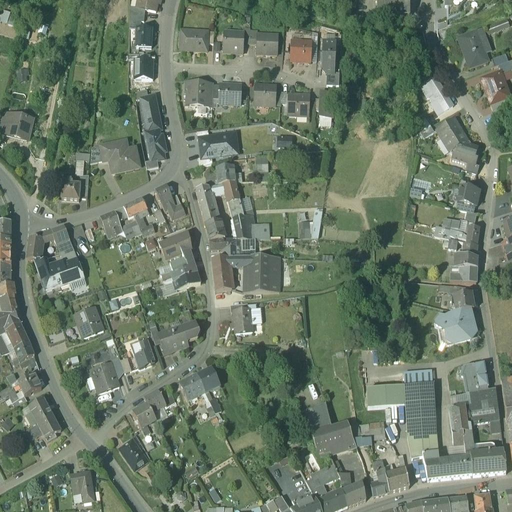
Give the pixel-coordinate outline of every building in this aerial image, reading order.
[(137,0),(136,9),(156,13),(158,0),(137,0)] [(343,0),(343,9),(355,9),(355,0),(343,0)] [(409,0),(377,0),(378,13),(390,13),(391,15),(399,14),(399,16),(411,16),(409,0)] [(461,15),(461,7),(446,7),(447,21),(461,15)] [(135,12),(130,11),(129,22),(141,22),(144,22),(145,13),(135,12)] [(504,23),(485,30),(487,36),(506,28),(504,23)] [(141,29),(137,29),(137,30),(137,37),(136,48),(151,49),(152,39),(150,39),(151,30),(141,29)] [(208,33),(181,32),(180,52),(207,53),(207,45),(208,33)] [(477,33),(457,40),(469,71),(488,64),(477,33)] [(227,44),(224,44),(223,53),(242,54),(243,45),(243,35),(227,34),(227,44)] [(278,36),(257,35),(257,45),(256,55),(277,56),(278,36)] [(311,44),(300,43),(300,46),(291,46),(290,63),(310,63),(311,44)] [(335,44),(323,43),(322,70),(326,75),(327,75),(333,75),(335,44)] [(413,53),(406,56),(408,61),(415,57),(413,53)] [(505,57),(491,62),(494,69),(498,68),(508,64),(505,57)] [(139,61),(135,61),(135,62),(129,62),(128,72),(135,72),(135,80),(152,81),(153,72),(152,72),(152,61),(139,61)] [(511,62),(508,64),(498,68),(500,73),(501,76),(511,71),(511,62)] [(17,69),(18,81),(28,81),(28,69),(17,69)] [(500,73),(480,81),(490,106),(503,102),(510,99),(501,76),(500,73)] [(339,75),(333,75),(327,75),(326,87),(339,88),(339,75)] [(453,107),(434,78),(427,82),(434,94),(429,97),(430,98),(433,103),(438,100),(445,112),(453,107)] [(427,82),(420,87),(428,99),(430,98),(429,97),(434,94),(427,82)] [(206,84),(184,83),(183,96),(185,96),(185,107),(206,108),(206,102),(205,102),(206,84)] [(241,86),(220,85),(219,100),(219,104),(240,105),(241,86)] [(275,87),(255,86),(254,105),(274,106),(275,102),(275,90),(275,87)] [(137,100),(149,98),(147,91),(135,94),(137,100)] [(149,98),(142,99),(147,132),(159,130),(161,130),(155,96),(149,98)] [(309,96),(289,96),(288,116),(308,117),(309,96)] [(332,97),(321,96),(321,100),(320,112),(320,119),(331,119),(332,97)] [(445,112),(438,100),(433,103),(431,104),(438,116),(445,112)] [(503,102),(490,106),(492,112),(505,108),(503,102)] [(18,120),(11,118),(9,125),(6,136),(27,141),(30,130),(25,129),(27,122),(25,121),(25,120),(24,119),(20,117),(18,118),(18,120)] [(454,121),(436,131),(449,153),(457,148),(467,142),(454,121)] [(9,125),(3,123),(0,135),(6,136),(9,125)] [(428,123),(418,129),(421,133),(423,131),(424,132),(431,128),(428,123)] [(431,128),(424,132),(423,131),(421,133),(420,133),(424,140),(434,133),(431,128)] [(160,137),(159,130),(147,133),(153,162),(157,161),(165,160),(164,153),(166,153),(163,136),(160,137)] [(197,140),(209,139),(208,132),(196,133),(197,140)] [(236,155),(233,135),(209,139),(199,140),(202,160),(211,158),(236,155)] [(126,142),(100,148),(103,163),(111,161),(114,174),(139,169),(135,149),(128,151),(126,142)] [(470,147),(462,152),(461,151),(459,150),(458,150),(457,148),(449,153),(452,157),(451,161),(467,166),(475,168),(477,161),(475,161),(478,149),(470,147)] [(100,148),(91,150),(90,166),(103,163),(100,148)] [(212,165),(211,158),(198,161),(199,167),(212,165)] [(267,158),(255,160),(255,166),(258,166),(268,165),(267,158)] [(158,168),(157,161),(153,162),(146,163),(147,171),(158,168)] [(83,177),(84,162),(76,162),(75,176),(83,177)] [(224,169),(216,170),(216,174),(217,187),(223,186),(235,184),(233,168),(229,168),(229,166),(223,166),(224,169)] [(475,168),(467,166),(465,172),(477,175),(479,169),(475,168)] [(216,174),(205,175),(206,188),(215,187),(217,187),(216,174)] [(268,174),(256,174),(256,184),(268,183),(268,174)] [(71,176),(63,176),(62,186),(70,186),(71,176)] [(89,177),(81,177),(80,187),(88,188),(89,177)] [(235,184),(223,186),(225,195),(228,205),(239,202),(235,184)] [(70,186),(62,186),(62,188),(62,194),(61,201),(79,203),(79,200),(80,187),(70,186)] [(166,186),(155,192),(161,206),(172,201),(171,198),(166,186)] [(216,188),(208,189),(210,199),(225,195),(223,186),(217,187),(215,187),(216,188)] [(88,188),(80,187),(79,200),(87,200),(88,188)] [(208,189),(195,191),(203,218),(205,226),(217,223),(210,199),(208,189)] [(479,194),(460,189),(456,203),(475,208),(476,208),(479,194)] [(176,196),(171,198),(172,201),(175,208),(181,205),(176,196)] [(248,200),(239,202),(244,218),(252,216),(248,200)] [(141,201),(123,209),(128,219),(128,220),(146,211),(141,201)] [(172,201),(161,206),(165,213),(167,212),(172,222),(186,216),(181,205),(175,208),(172,201)] [(239,202),(228,205),(233,220),(244,218),(239,202)] [(475,208),(457,203),(456,210),(467,213),(473,214),(475,208)] [(123,209),(115,213),(118,223),(128,219),(123,209)] [(160,211),(148,216),(154,226),(151,227),(152,227),(165,221),(160,211)] [(299,225),(300,241),(318,240),(322,212),(315,213),(312,225),(299,225)] [(115,213),(99,218),(105,232),(108,240),(119,235),(117,229),(120,228),(118,223),(115,213)] [(473,214),(467,213),(465,223),(474,225),(477,215),(473,214)] [(244,218),(233,220),(235,230),(246,229),(245,227),(244,218)] [(452,221),(443,220),(441,226),(450,228),(452,221)] [(143,221),(137,224),(138,227),(140,231),(146,229),(143,221)] [(459,223),(452,221),(450,228),(450,229),(458,230),(459,223)] [(217,223),(205,226),(210,243),(223,240),(224,239),(222,231),(220,223),(217,223)] [(0,225),(0,248),(11,248),(11,225),(0,225)] [(253,225),(245,227),(246,229),(248,242),(254,242),(256,242),(253,225)] [(479,229),(469,228),(469,227),(465,226),(464,234),(468,234),(466,246),(476,247),(479,229)] [(138,227),(131,230),(135,239),(141,236),(140,231),(138,227)] [(146,229),(140,231),(141,236),(142,238),(154,234),(152,227),(151,227),(146,229)] [(64,228),(51,233),(55,243),(56,247),(57,247),(69,242),(69,241),(64,228)] [(235,230),(222,231),(224,239),(223,240),(224,242),(235,242),(248,242),(246,229),(235,230)] [(90,230),(85,232),(88,241),(94,239),(90,230)] [(458,233),(445,230),(443,237),(456,240),(458,233)] [(51,233),(43,235),(43,241),(42,246),(55,243),(51,233)] [(187,235),(174,240),(178,247),(189,244),(187,235)] [(37,240),(30,239),(27,261),(34,262),(39,263),(39,262),(40,262),(42,246),(43,241),(37,240)] [(162,239),(145,246),(148,253),(157,249),(158,252),(161,251),(159,246),(164,245),(162,239)] [(164,245),(159,246),(161,251),(166,263),(182,256),(178,247),(174,240),(164,245)] [(235,242),(224,242),(223,240),(210,243),(209,243),(210,253),(223,252),(223,254),(235,253),(235,242)] [(511,240),(508,242),(502,243),(508,262),(511,261),(511,240)] [(69,242),(57,247),(64,265),(77,261),(75,255),(69,242)] [(248,242),(235,242),(235,253),(235,259),(237,259),(241,259),(252,259),(254,259),(254,246),(254,242),(248,242)] [(457,244),(449,242),(448,249),(448,250),(456,251),(457,244)] [(189,244),(178,247),(182,256),(181,255),(190,252),(190,253),(191,252),(189,244)] [(466,246),(463,245),(462,257),(476,259),(477,247),(476,247),(466,246)] [(11,248),(0,248),(0,277),(10,275),(11,248)] [(190,252),(181,255),(182,256),(185,265),(186,264),(193,262),(190,253),(190,252)] [(476,259),(462,257),(457,256),(456,269),(463,269),(469,270),(469,266),(477,266),(477,259),(476,259)] [(235,259),(228,260),(229,269),(237,269),(237,259),(235,259)] [(241,259),(237,259),(237,269),(251,269),(252,269),(252,259),(241,259)] [(254,259),(252,259),(252,269),(251,269),(251,296),(269,295),(269,260),(254,259)] [(224,260),(211,262),(213,278),(230,276),(229,269),(228,260),(224,260)] [(280,260),(269,260),(269,295),(279,295),(279,288),(280,260)] [(288,261),(280,260),(279,288),(288,288),(288,261)] [(64,265),(54,269),(60,289),(84,281),(77,261),(64,265)] [(53,267),(48,269),(46,262),(39,264),(40,262),(39,262),(39,263),(34,262),(45,294),(60,289),(54,269),(53,267)] [(193,262),(186,264),(187,268),(188,270),(182,272),(168,277),(161,278),(161,279),(162,279),(164,286),(173,284),(180,282),(179,281),(197,275),(193,262)] [(469,270),(463,269),(463,277),(462,284),(476,285),(477,266),(469,266),(469,270)] [(10,275),(0,277),(0,288),(10,286),(10,275)] [(197,275),(179,281),(180,282),(173,284),(176,293),(200,286),(197,275)] [(230,276),(213,278),(215,294),(232,292),(230,276)] [(0,300),(2,300),(13,298),(15,297),(13,285),(0,288),(0,300)] [(454,288),(438,286),(438,293),(454,295),(454,288)] [(471,295),(453,298),(456,314),(470,311),(474,310),(471,295)] [(13,298),(2,300),(5,314),(5,316),(0,318),(0,336),(0,337),(6,334),(20,326),(13,313),(16,312),(13,298)] [(247,306),(230,308),(231,315),(233,315),(248,313),(247,306)] [(95,310),(74,318),(83,341),(103,333),(95,310)] [(451,318),(446,317),(443,319),(438,318),(435,322),(436,327),(441,330),(445,329),(448,346),(470,342),(469,339),(474,333),(470,311),(456,314),(455,319),(454,320),(451,318)] [(189,312),(177,316),(179,323),(191,319),(189,312)] [(260,312),(250,313),(252,328),(261,327),(260,312)] [(248,313),(233,315),(235,337),(252,335),(252,328),(250,313),(248,313)] [(191,319),(179,323),(181,329),(194,325),(191,319)] [(181,329),(185,343),(195,340),(198,333),(195,325),(194,325),(181,329)] [(20,326),(6,334),(13,348),(14,351),(29,344),(20,326)] [(158,337),(161,346),(165,356),(187,349),(185,343),(181,329),(158,337)] [(158,337),(156,330),(150,332),(155,348),(161,346),(158,337)] [(29,344),(14,351),(17,359),(19,365),(20,365),(34,357),(29,344)] [(148,344),(141,347),(140,344),(130,347),(139,372),(145,370),(144,367),(154,364),(148,344)] [(127,361),(120,364),(125,376),(131,373),(127,361)] [(125,376),(120,364),(112,367),(116,380),(125,376)] [(469,396),(489,393),(484,366),(465,369),(461,379),(464,380),(467,396),(469,396)] [(116,380),(112,367),(91,374),(98,396),(119,390),(116,380)] [(212,372),(197,379),(205,396),(220,389),(212,372)] [(431,373),(403,375),(404,389),(432,387),(431,373)] [(34,375),(18,384),(23,393),(22,393),(24,398),(41,389),(34,375)] [(17,385),(13,376),(6,379),(11,388),(12,388),(17,385)] [(192,382),(179,388),(183,396),(187,404),(188,404),(188,403),(197,399),(197,400),(205,396),(197,379),(192,382)] [(511,380),(501,382),(502,390),(511,388),(511,380)] [(432,387),(404,389),(405,409),(407,437),(411,459),(422,457),(438,456),(433,387),(432,387)] [(17,399),(12,388),(11,388),(7,390),(13,401),(17,399)] [(511,388),(502,390),(507,423),(511,422),(511,388)] [(168,389),(158,393),(165,407),(174,403),(168,389)] [(404,389),(366,391),(367,411),(405,409),(404,389)] [(15,409),(17,408),(14,404),(13,401),(7,390),(5,392),(8,398),(15,409)] [(0,402),(8,398),(5,392),(0,394),(0,402)] [(489,393),(469,396),(471,408),(497,404),(495,392),(489,393)] [(158,393),(144,401),(147,407),(151,415),(160,411),(161,412),(166,409),(165,407),(158,393)] [(27,403),(25,398),(14,404),(17,408),(27,403)] [(61,431),(43,400),(28,408),(37,424),(42,434),(46,440),(53,435),(61,431)] [(221,414),(215,402),(209,405),(215,417),(221,414)] [(468,408),(464,409),(467,428),(490,424),(496,423),(499,422),(497,404),(471,408),(468,408)] [(325,406),(298,415),(308,437),(311,436),(331,430),(325,406)] [(147,407),(132,415),(141,432),(146,429),(146,428),(155,423),(151,415),(147,407)] [(462,409),(452,411),(452,415),(449,415),(453,448),(455,449),(464,449),(465,457),(470,456),(471,456),(467,428),(464,409),(462,409)] [(37,424),(31,414),(25,417),(30,426),(31,428),(37,424)] [(8,419),(2,427),(9,432),(15,424),(8,419)] [(125,421),(115,428),(118,432),(128,426),(125,421)] [(37,424),(31,428),(30,426),(24,429),(30,441),(42,434),(37,424)] [(383,424),(368,426),(370,440),(371,442),(385,440),(383,424)] [(331,430),(311,436),(312,441),(310,441),(312,444),(313,444),(316,454),(320,462),(329,458),(331,457),(328,450),(346,445),(353,442),(349,428),(348,425),(331,430)] [(368,426),(356,427),(360,440),(362,440),(370,440),(368,426)] [(360,440),(356,427),(349,428),(353,442),(356,448),(363,447),(362,440),(360,440)] [(139,452),(136,447),(132,441),(119,451),(135,472),(148,463),(144,457),(140,452),(139,452)] [(353,442),(346,445),(348,452),(356,449),(356,448),(353,442)] [(491,446),(478,447),(478,455),(494,454),(494,449),(493,447),(492,446),(491,446)] [(471,456),(470,456),(465,457),(466,461),(469,479),(506,475),(503,453),(494,454),(478,455),(471,456)] [(466,461),(439,464),(438,456),(422,457),(427,483),(469,479),(466,461)] [(343,476),(337,463),(332,465),(334,468),(337,476),(339,476),(343,476)] [(382,463),(373,466),(372,467),(374,475),(377,474),(384,472),(385,472),(382,463)] [(188,480),(199,474),(195,468),(185,474),(188,480)] [(310,477),(312,481),(307,484),(316,501),(317,503),(328,498),(323,487),(339,480),(337,476),(334,468),(310,477)] [(85,470),(79,472),(80,476),(70,478),(73,498),(82,497),(83,504),(93,503),(88,472),(86,473),(85,470)] [(402,473),(385,478),(389,495),(409,489),(406,472),(402,473)] [(343,476),(339,476),(341,490),(341,492),(342,493),(349,490),(347,475),(343,476)] [(59,476),(52,480),(56,488),(63,485),(59,476)] [(385,478),(378,480),(379,483),(370,485),(373,499),(389,495),(385,478)] [(349,490),(342,493),(347,510),(366,502),(362,485),(349,490)] [(328,498),(317,503),(320,511),(342,511),(347,510),(342,493),(341,492),(328,498)] [(320,511),(316,501),(312,495),(292,503),(296,510),(289,511),(320,511)] [(489,497),(473,499),(475,511),(488,511),(492,511),(489,497)] [(290,511),(281,499),(275,502),(279,508),(278,509),(280,511),(288,511),(289,511),(290,511)] [(468,511),(466,499),(447,502),(449,511),(468,511)] [(273,502),(266,507),(269,511),(274,511),(276,511),(276,509),(277,509),(273,502)] [(449,511),(447,502),(421,505),(422,511),(449,511)]
